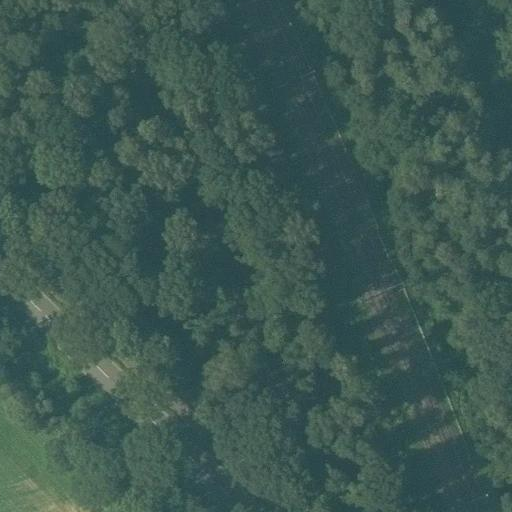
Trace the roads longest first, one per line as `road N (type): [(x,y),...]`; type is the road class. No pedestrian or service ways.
road 1 (track): [(338,0),(511,406)]
road 2 (primary): [(245,511),(0,271)]
